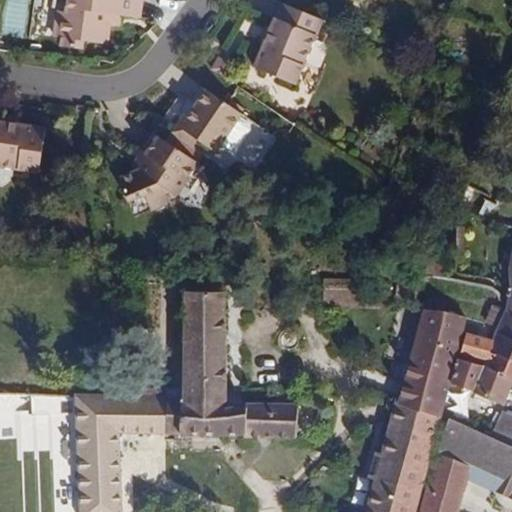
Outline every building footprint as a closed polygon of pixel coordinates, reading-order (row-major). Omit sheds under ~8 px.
[(111,29),(112,16),(122,17),(140,19),(142,0),(68,0),(66,14),(57,13),(54,40),(62,41),(61,49),(84,52),(85,44),(108,47),(111,29)] [(297,88),(324,23),(281,5),(254,70),(297,88)] [(121,29),(122,17),(112,16),(111,29),(121,29)] [(227,81),(235,67),(218,57),(210,70),(227,81)] [(251,126),(242,119),(244,117),(201,88),(192,102),(197,105),(186,123),(181,131),(201,145),(217,156),(222,147),(232,153),(238,151),(251,133),(251,126)] [(422,137),(430,112),(418,109),(411,134),(422,137)] [(201,145),(181,131),(186,123),(181,120),(171,134),(196,151),(201,145)] [(0,169),(37,176),(44,131),(0,124),(0,169)] [(177,197),(198,166),(157,139),(145,157),(148,160),(139,171),(118,179),(127,203),(146,196),(152,210),(169,204),(168,201),(177,197)] [(432,162),(435,152),(420,148),(417,157),(432,162)] [(402,198),(405,187),(391,183),(387,195),(402,198)] [(464,258),(466,227),(457,227),(456,258),(464,258)] [(226,435),(227,407),(225,293),(185,293),(183,399),(76,396),(81,511),(121,511),(118,433),(226,435)] [(456,316),(458,306),(439,303),(438,313),(456,316)] [(495,328),(505,311),(499,306),(492,305),(486,324),(495,328)] [(416,511),(440,415),(465,318),(456,316),(438,313),(426,310),(400,404),(394,402),(380,454),(374,453),(368,478),(374,480),(365,511),(416,511)] [(511,360),(511,315),(505,311),(495,328),(491,343),(489,350),(511,360)] [(511,360),(489,350),(491,343),(467,336),(462,353),(486,361),(485,367),(511,377),(511,360)] [(504,403),(511,382),(511,377),(485,367),(486,361),(462,353),(453,383),(504,403)] [(297,437),(298,405),(247,405),(247,407),(246,436),(297,437)] [(246,436),(247,407),(227,407),(226,435),(246,436)] [(511,439),(511,415),(502,411),(490,437),(509,446),(511,439)] [(490,437),(448,419),(436,454),(420,511),(459,511),(468,481),(470,473),(511,491),(511,447),(509,446),(490,437)] [(511,501),(511,491),(470,473),(468,481),(511,501)]
